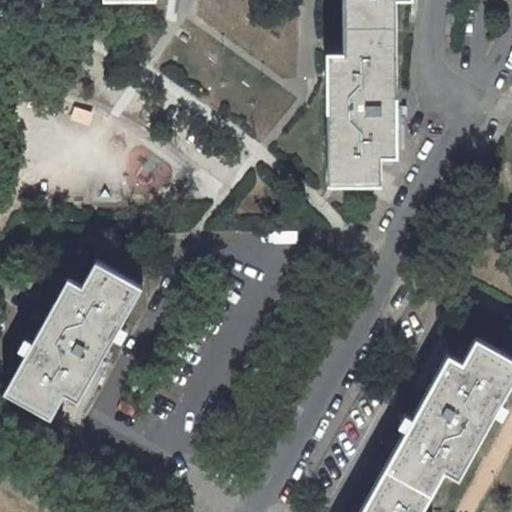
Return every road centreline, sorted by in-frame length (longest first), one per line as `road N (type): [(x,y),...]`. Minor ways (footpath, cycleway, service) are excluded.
road 1 (residential): [(252,509),(153,446),(262,257),(392,263)]
road 2 (unknown): [(334,511),(442,308),(438,287),(392,263)]
road 3 (residential): [(252,509),(392,263)]
road 4 (residential): [(392,263),(479,112)]
road 5 (residential): [(479,112),(428,64),(432,0)]
